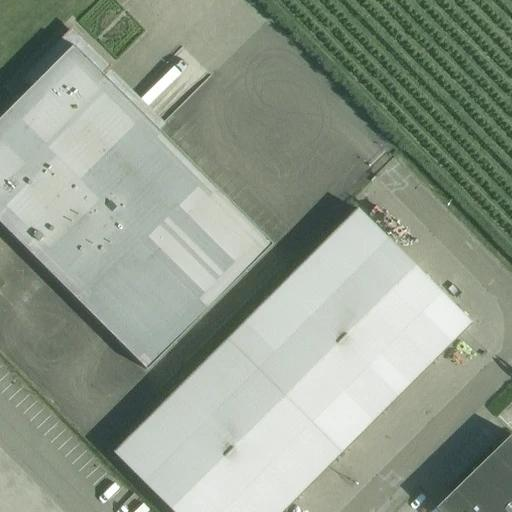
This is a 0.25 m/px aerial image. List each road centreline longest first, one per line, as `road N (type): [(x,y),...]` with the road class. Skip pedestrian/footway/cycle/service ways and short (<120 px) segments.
road 1 (unclassified): [(511,361),(360,511)]
road 2 (unclassified): [(394,169),(511,290)]
road 3 (unknown): [(101,511),(0,411)]
